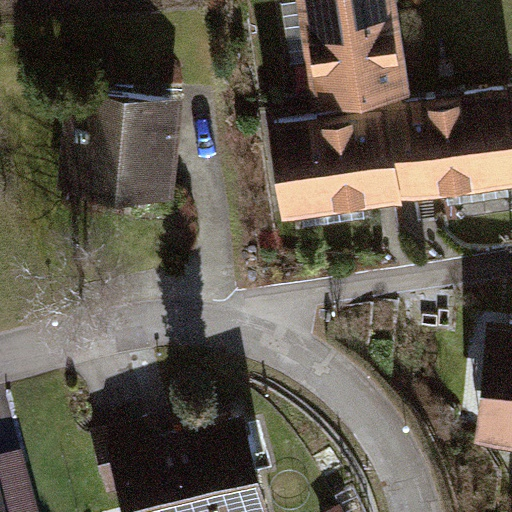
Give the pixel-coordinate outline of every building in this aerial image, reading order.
[(392,0),(305,0),(318,89),(404,76),(392,0)] [(79,86),(70,168),(165,179),(174,96),(79,86)] [(511,108),(510,91),(403,105),(413,181),(511,168),(511,108)] [(389,107),(277,123),(287,200),(399,185),(389,107)] [(484,422),(511,424),(511,321),(493,320),(484,422)] [(264,511),(239,413),(124,442),(141,511),(264,511)]
